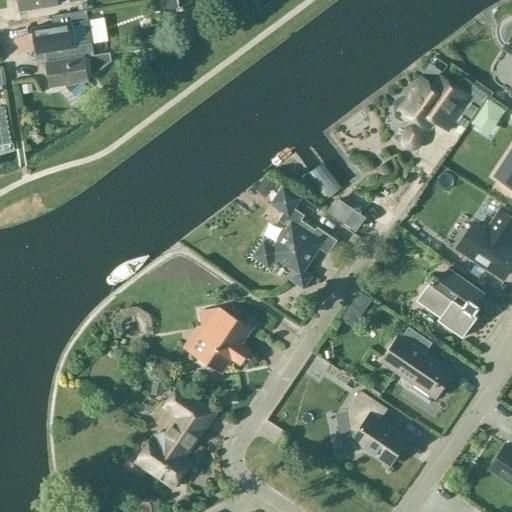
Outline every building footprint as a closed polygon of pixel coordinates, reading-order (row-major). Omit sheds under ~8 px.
[(16,0),(18,11),(59,4),(58,0),(16,0)] [(511,19),(508,21),(503,25),(501,31),(501,36),(503,40),(507,43),(504,48),(511,54),(511,19)] [(85,57),(91,55),(89,44),(91,44),(87,20),(30,29),(34,52),(58,49),(60,61),(85,57)] [(108,53),(91,55),(85,57),(60,61),(58,49),(34,52),(34,53),(36,65),(44,64),(48,87),(64,84),(70,91),(83,81),(89,80),(89,77),(110,61),(108,53)] [(490,94),(464,75),(457,85),(474,97),(455,122),(465,129),(490,94)] [(446,129),(469,97),(442,77),(435,86),(423,78),(409,97),(403,97),(397,99),(393,104),(395,117),(400,120),(407,121),(413,118),(426,128),(432,120),(446,129)] [(488,100),(472,125),(489,136),(505,111),(488,100)] [(8,128),(0,129),(0,147),(11,146),(8,128)] [(511,148),(494,175),(511,187),(511,148)] [(275,183),(265,176),(256,189),(266,196),(275,183)] [(263,241),(253,256),(268,267),(274,258),(295,273),(290,281),(303,290),(312,276),(304,271),(319,249),(327,254),(337,241),(323,232),(321,234),(301,220),(304,215),(294,209),(302,198),(282,185),(269,204),(283,213),(278,220),(286,226),(272,247),(263,241)] [(500,278),(511,259),(511,246),(508,244),(511,237),(511,217),(500,209),(486,230),(477,224),(459,251),(500,278)] [(484,293),(448,268),(439,280),(434,276),(428,283),(431,285),(421,300),(442,314),(440,317),(454,328),(452,331),(462,338),(477,316),(472,313),(477,306),(476,305),(484,293)] [(200,313),(203,325),(196,326),(183,346),(198,355),(198,356),(221,371),(249,329),(219,309),(200,313)] [(408,327),(402,337),(397,334),(379,362),(413,385),(409,390),(428,403),(437,390),(438,391),(440,388),(439,387),(440,386),(443,385),(443,381),(447,380),(446,376),(449,372),(432,360),(431,356),(425,352),(432,343),(408,327)] [(184,457),(215,412),(177,387),(164,406),(177,416),(165,434),(153,436),(135,462),(173,488),(191,462),(184,457)] [(387,464),(404,438),(379,421),(387,409),(360,390),(347,410),(364,421),(360,427),(350,429),(355,455),(369,452),(387,464)] [(511,450),(504,445),(489,467),(511,482),(511,450)]
